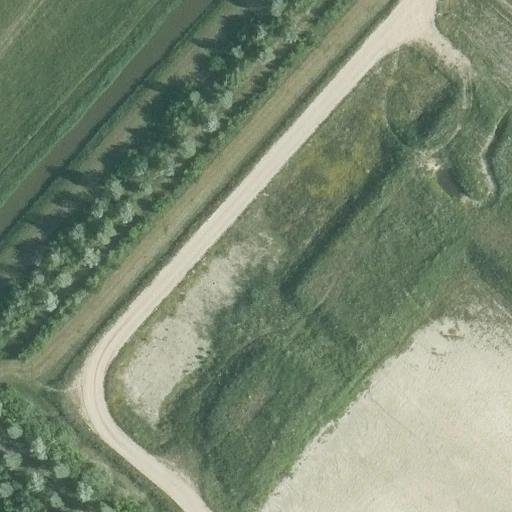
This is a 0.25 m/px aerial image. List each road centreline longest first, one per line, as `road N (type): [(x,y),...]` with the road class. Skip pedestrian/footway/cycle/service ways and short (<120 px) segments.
road 1 (track): [(194,511),(178,487),(100,424),(91,379),(111,339),(406,10)]
road 2 (track): [(0,272),(245,0)]
road 3 (track): [(406,10),(461,61),(473,100),(462,135),(427,158)]
